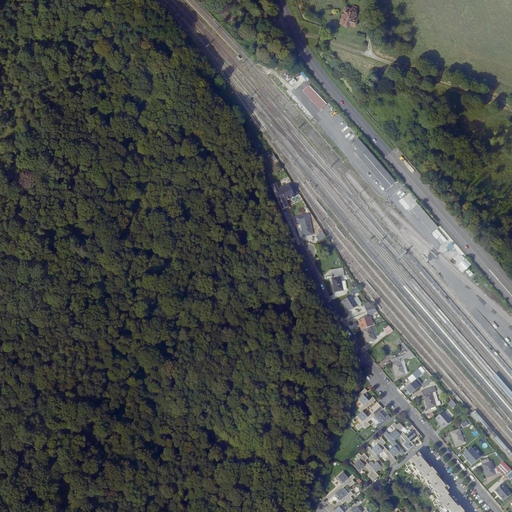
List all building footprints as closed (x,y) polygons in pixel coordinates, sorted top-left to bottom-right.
[(350,1),(350,4),(341,4),(338,22),(343,23),(344,25),(349,27),(350,22),(355,22),(357,11),(353,10),(356,1),(350,1)] [(302,85),(297,78),(291,83),(296,90),(302,85)] [(327,106),(310,86),(306,90),(323,110),(327,106)] [(307,109),(304,111),(310,120),(313,118),(307,109)] [(395,183),(358,139),(352,144),(357,150),(354,153),(386,190),(395,183)] [(273,184),(269,186),(280,213),(287,210),(283,202),(292,197),(287,185),(275,190),(273,184)] [(418,205),(411,210),(431,234),(438,228),(418,205)] [(305,238),(312,235),(307,222),(305,217),(293,221),(295,227),(300,225),(305,238)] [(437,229),(432,233),(447,249),(451,245),(437,229)] [(324,238),(321,233),(315,237),(318,242),(324,238)] [(466,259),(459,265),(465,272),(472,265),(466,259)] [(327,270),(332,293),(341,291),(339,283),(338,278),(342,277),(339,268),(327,270)] [(348,295),(346,292),(336,298),(339,302),(340,301),(343,308),(352,303),(352,302),(348,295)] [(374,311),(369,304),(361,306),(363,314),(374,311)] [(362,345),(372,342),(370,337),(367,329),(370,328),(365,315),(353,319),(362,345)] [(386,327),(381,330),(386,336),(390,332),(386,327)] [(397,363),(412,357),(407,351),(402,355),(387,360),(388,364),(387,364),(393,379),(401,376),(397,363)] [(410,377),(414,382),(424,372),(420,368),(410,377)] [(511,398),(511,394),(496,376),(494,377),(511,398)] [(403,391),(408,397),(418,388),(413,382),(403,391)] [(434,392),(432,387),(418,392),(425,411),(439,406),(437,402),(433,403),(430,394),(434,392)] [(363,388),(359,392),(357,393),(360,396),(357,399),(362,405),(357,409),(359,412),(357,415),(361,420),(356,424),(360,428),(362,426),(365,429),(370,425),(367,421),(373,417),(378,423),(374,426),(378,430),(390,420),(386,415),(384,417),(379,411),(381,409),(376,403),(370,408),(372,411),(367,415),(362,410),(374,400),(371,397),(368,399),(363,393),(366,391),(363,388)] [(441,414),(433,422),(436,425),(438,428),(441,432),(449,424),(441,414)] [(418,440),(422,437),(411,424),(408,428),(411,431),(405,436),(401,431),(404,429),(399,423),(396,426),(395,424),(391,427),(395,431),(389,435),(388,433),(384,436),(393,447),(387,451),(384,447),(386,444),(381,439),(379,441),(377,440),(374,443),(377,447),(373,451),(370,447),(366,450),(376,462),(371,467),(367,462),(369,460),(365,454),(362,456),(360,454),(356,457),(360,462),(354,466),(359,472),(364,468),(370,474),(367,476),(372,481),(378,476),(376,474),(382,468),(384,471),(387,468),(378,457),(383,453),(388,458),(385,460),(390,466),(396,461),(394,458),(399,453),(401,456),(404,453),(395,442),(400,437),(404,443),(403,444),(407,450),(413,445),(411,443),(416,438),(418,440)] [(461,443),(458,432),(450,435),(454,448),(464,445),(463,442),(461,443)] [(481,459),(472,449),(464,457),(467,460),(467,461),(470,464),(470,463),(473,467),(481,459)] [(464,511),(456,503),(455,504),(450,498),(451,497),(446,491),(449,489),(445,484),(444,485),(439,479),(440,479),(428,465),(427,466),(423,460),(424,460),(418,454),(405,465),(436,501),(433,503),(440,511),(464,511)] [(489,458),(482,461),(488,478),(497,475),(492,461),(490,462),(489,458)] [(505,463),(499,468),(502,471),(504,470),(506,473),(507,474),(511,470),(505,463)] [(351,480),(354,478),(347,470),(336,479),(341,484),(326,495),(329,499),(334,495),(339,500),(334,504),(331,501),(326,506),(330,511),(331,511),(333,510),(334,511),(368,511),(369,511),(365,508),(361,511),(356,507),(358,505),(355,502),(345,510),(340,505),(345,501),(347,503),(351,500),(349,497),(353,494),(350,490),(345,494),(341,489),(347,484),(349,487),(353,484),(351,480)] [(504,499),(511,493),(503,483),(495,489),(499,493),(501,495),(504,499)]
